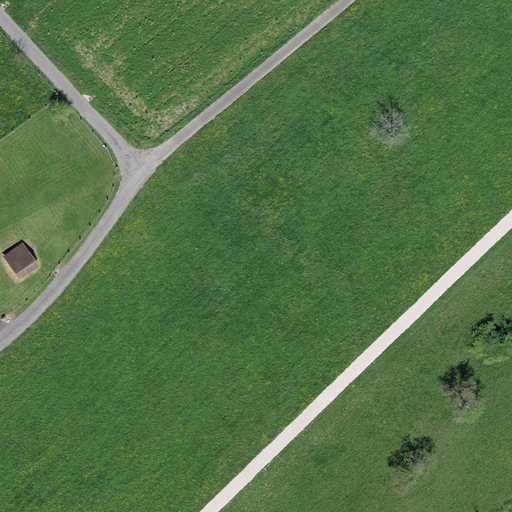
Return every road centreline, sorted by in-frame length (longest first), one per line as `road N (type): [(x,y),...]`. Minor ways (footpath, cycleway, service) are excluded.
road 1 (unclassified): [(0,337),(30,312),(139,170),(0,20)]
road 2 (track): [(208,511),(511,218)]
road 3 (track): [(139,170),(346,0)]
